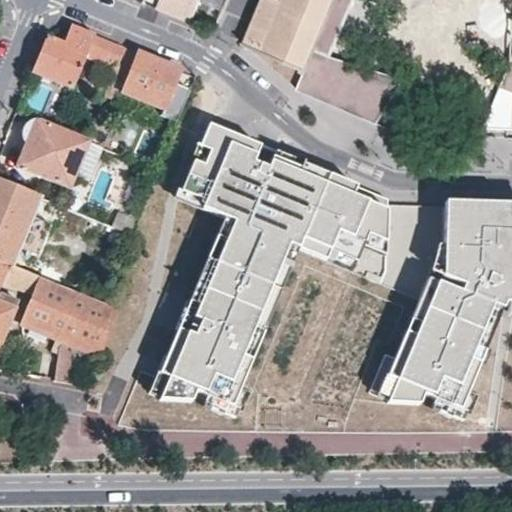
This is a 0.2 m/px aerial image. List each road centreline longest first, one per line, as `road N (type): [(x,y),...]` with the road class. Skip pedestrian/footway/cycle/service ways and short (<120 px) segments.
road 1 (tertiary): [(0,498),(511,492)]
road 2 (residential): [(511,182),(398,179),(363,167),(307,142),(217,62),(66,0)]
